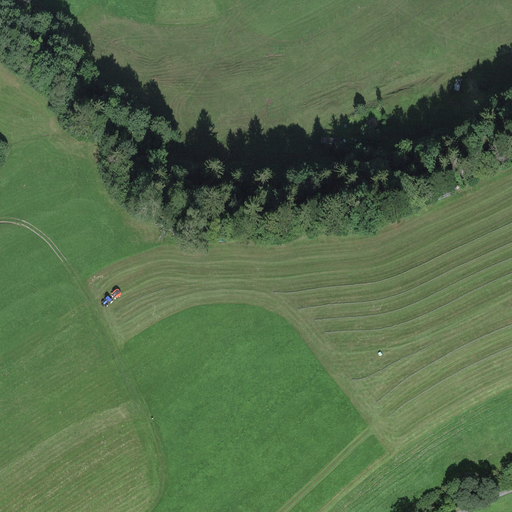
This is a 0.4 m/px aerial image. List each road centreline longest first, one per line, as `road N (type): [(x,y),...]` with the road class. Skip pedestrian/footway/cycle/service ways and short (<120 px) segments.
road 1 (track): [(0,223),(23,221),(52,239),(90,296),(161,452),(159,494),(147,511)]
road 2 (track): [(283,511),(449,364),(511,332)]
road 3 (track): [(343,115),(414,77),(511,54)]
road 4 (track): [(97,0),(164,27),(217,20),(257,0)]
